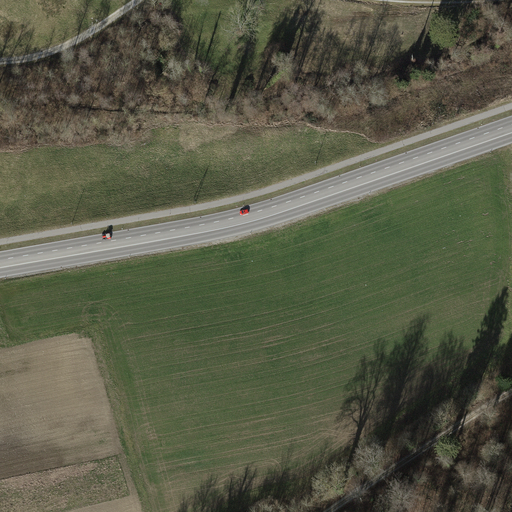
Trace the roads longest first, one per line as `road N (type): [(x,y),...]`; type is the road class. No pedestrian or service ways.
road 1 (tertiary): [(0,265),(248,218),(511,127)]
road 2 (track): [(328,511),(511,391)]
road 3 (track): [(0,60),(73,43),(138,0)]
